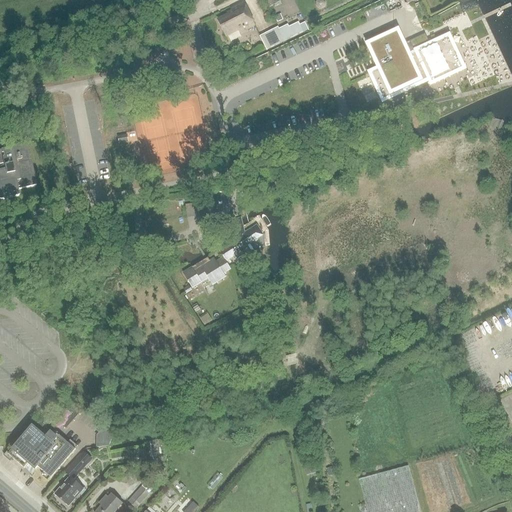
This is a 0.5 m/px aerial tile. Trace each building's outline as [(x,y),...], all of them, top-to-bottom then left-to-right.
[(232,10),(232,12),(228,14),(229,16),(218,21),(227,37),(242,29),(244,31),(254,26),(243,4),(232,10)] [(280,14),(275,17),(277,23),(283,20),(280,14)] [(278,27),(259,36),(267,51),(303,33),(298,23),(289,27),(287,25),(279,29),(278,27)] [(397,32),(369,45),(380,69),(371,73),(383,100),(430,78),(432,83),(462,68),(448,37),(430,45),(425,34),(403,44),(397,32)] [(0,200),(18,197),(17,191),(36,187),(27,146),(0,151),(0,200)] [(238,238),(219,250),(223,257),(226,262),(227,262),(229,261),(232,266),(238,261),(235,257),(244,251),(242,248),(263,236),(256,225),(244,233),(241,218),(234,220),(238,238)] [(208,258),(183,273),(192,289),(208,279),(213,286),(226,278),(224,274),(231,270),(227,262),(226,262),(223,257),(216,261),(214,258),(210,261),(208,258)] [(54,397),(59,400),(64,391),(59,389),(54,397)] [(76,411),(63,426),(66,429),(68,427),(76,418),(80,414),(76,411)] [(76,449),(60,435),(58,438),(51,432),(47,438),(33,426),(8,454),(25,468),(29,463),(36,469),(38,467),(51,478),(76,449)] [(109,446),(113,435),(103,427),(96,435),(96,447),(109,446)] [(316,473),(310,449),(301,452),(306,475),(316,473)] [(84,489),(74,479),(91,459),(83,452),(66,472),(70,477),(61,487),(62,488),(56,495),(68,506),(74,498),(75,499),(84,489)] [(359,480),(367,511),(420,511),(409,467),(359,480)] [(153,489),(146,482),(128,502),(137,510),(150,495),(149,493),(153,489)] [(115,511),(123,504),(112,495),(109,498),(106,496),(100,503),(103,505),(96,511),(115,511)]
